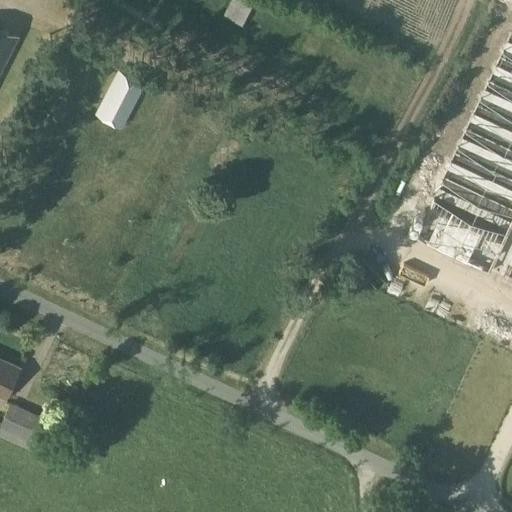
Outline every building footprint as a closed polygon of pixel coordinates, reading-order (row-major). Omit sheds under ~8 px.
[(230,0),(223,14),(242,24),(254,0),(230,0)] [(0,71),(18,36),(0,27),(0,71)] [(511,34),(510,34),(415,237),(511,281),(511,34)] [(123,126),(146,83),(118,69),(95,112),(123,126)] [(0,358),(0,394),(5,397),(19,367),(0,358)] [(59,424),(10,402),(0,425),(0,434),(44,455),(59,424)]
